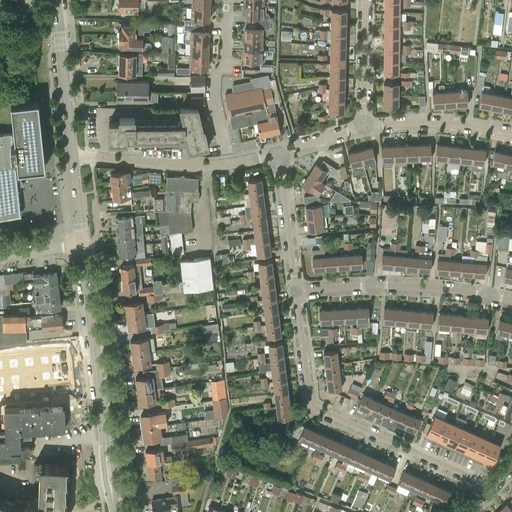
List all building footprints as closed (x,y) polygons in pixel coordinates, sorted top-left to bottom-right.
[(137,0),(169,0),(169,1),(179,1),(178,0),(118,0),(119,11),(138,11),(137,0)] [(384,1),(384,13),(399,13),(399,1),(384,1)] [(256,17),(256,23),(270,23),(270,17),(269,17),(269,15),(267,13),(265,13),(265,6),(264,6),(243,5),(243,6),(244,9),(245,12),(245,17),(256,17)] [(210,20),(210,15),(212,12),(212,9),(212,8),(192,7),(191,20),(184,19),(184,25),(198,26),(198,20),(210,20)] [(331,22),(345,22),(345,10),(331,10),(331,22)] [(495,11),(494,33),(503,34),(504,12),(495,11)] [(384,25),(405,25),(410,25),(410,21),(399,21),(399,13),(384,13),(384,25)] [(485,17),(482,37),(490,38),(493,18),(485,17)] [(320,33),(320,35),(327,35),(330,35),(330,34),(345,35),(345,22),(331,22),(330,30),(320,30),(320,33)] [(118,27),(118,36),(136,36),(143,36),(143,31),(149,31),(152,29),(152,23),(121,23),(121,27),(118,27)] [(242,39),(263,40),(263,28),(270,29),(270,23),(256,23),(256,28),(245,28),(245,32),(243,35),(242,38),(242,39)] [(198,26),(184,25),(184,31),(191,31),(191,43),(211,44),(211,43),(211,40),(209,37),(209,32),(198,31),(198,26)] [(384,25),(384,37),(398,38),(398,30),(405,30),(405,25),(384,25)] [(282,40),(292,40),(293,30),(282,30),(282,40)] [(330,34),(330,35),(330,47),(344,47),(345,35),(330,34)] [(143,42),(143,36),(136,36),(118,36),(118,44),(120,44),(120,48),(150,49),(150,44),(149,42),(143,42)] [(163,37),(163,51),(174,52),(174,37),(163,37)] [(384,37),(384,50),(398,50),(398,38),(384,37)] [(244,50),(262,50),(263,40),(242,39),(242,40),(243,43),(244,46),(244,50)] [(426,42),(426,50),(437,51),(437,43),(426,42)] [(211,44),(191,43),(190,55),(208,56),(209,51),(210,48),(211,45),(211,44)] [(459,54),(459,55),(467,57),(468,47),(461,46),(459,54)] [(330,47),(330,59),(344,59),(344,47),(330,47)] [(267,51),(262,50),(244,50),(244,61),(247,61),(249,63),(251,63),(254,63),(255,61),(262,62),(262,61),(263,61),(267,55),(267,51)] [(384,50),(384,62),(398,62),(398,54),(402,54),(410,54),(410,50),(402,50),(398,50),(384,50)] [(142,74),(143,54),(136,54),(120,53),(119,53),(119,74),(142,74)] [(208,68),(208,56),(190,55),(190,67),(177,67),(177,73),(190,73),(190,68),(196,68),(196,69),(205,69),(205,68),(208,68)] [(398,62),(384,62),(384,74),(398,74),(398,62)] [(329,76),(344,77),(344,64),(330,64),(329,76)] [(174,65),(169,65),(169,67),(157,67),(157,75),(174,75),(174,65)] [(191,92),(205,92),(205,76),(191,76),(191,92)] [(260,136),(280,131),(268,76),(251,79),(252,82),(232,86),(234,92),(225,94),(231,121),(249,117),(250,124),(257,123),(260,136)] [(329,76),(329,88),(343,89),(344,77),(329,76)] [(117,91),(148,91),(148,81),(117,81),(117,91)] [(383,96),(398,96),(398,83),(384,83),(383,96)] [(443,91),(443,85),(438,85),(439,91),(432,92),(432,107),(444,106),(443,91)] [(329,101),(343,101),(343,89),(329,88),(326,88),(318,88),(318,93),(322,93),(322,100),(329,100),(329,101)] [(511,88),(510,97),(504,96),(501,111),(511,112),(511,88)] [(455,91),(456,105),(468,105),(467,90),(455,91)] [(148,101),(148,91),(117,91),(117,101),(148,101)] [(455,91),(443,91),(444,106),(456,105),(455,91)] [(490,108),(493,94),(481,91),(478,106),(490,108)] [(501,111),(504,96),(493,94),(490,108),(501,111)] [(398,96),(383,96),(383,108),(398,108),(398,96)] [(205,107),(205,97),(191,97),(191,107),(205,107)] [(0,216),(19,214),(16,189),(23,185),(14,167),(17,167),(18,171),(45,168),(38,101),(11,104),(14,133),(10,134),(10,133),(0,133),(0,216)] [(343,114),(343,101),(329,101),(328,113),(343,114)] [(157,122),(157,144),(187,144),(189,152),(208,147),(204,130),(203,130),(198,108),(180,108),(180,122),(157,122)] [(157,144),(157,122),(134,122),(134,118),(119,118),(119,122),(109,122),(109,142),(127,142),(127,139),(133,139),(133,144),(157,144)] [(418,144),(406,145),(406,160),(419,159),(418,144)] [(430,144),(418,144),(419,159),(431,159),(430,144)] [(435,159),(447,160),(449,145),(437,144),(435,159)] [(382,161),(394,160),(394,145),(381,146),(382,161)] [(406,145),(394,145),(394,160),(406,160),(406,145)] [(461,146),(449,145),(447,160),(447,165),(459,166),(459,161),(460,161),(461,146)] [(464,162),(472,162),(473,147),(461,146),(460,161),(459,168),(464,168),(464,162)] [(372,147),(360,150),(363,162),(375,159),(372,147)] [(473,147),(472,162),(484,164),(485,149),(473,147)] [(351,165),(363,162),(360,150),(348,153),(351,165)] [(494,150),(491,163),(504,165),(506,153),(494,150)] [(511,154),(506,153),(504,165),(501,177),(506,178),(507,174),(508,174),(510,167),(511,167),(511,154)] [(316,163),(309,173),(320,180),(326,170),(332,174),(333,175),(337,169),(323,159),(322,160),(323,160),(319,165),(316,163)] [(147,177),(148,182),(161,183),(160,173),(147,172),(147,173),(130,175),(130,171),(110,173),(111,182),(147,177)] [(325,184),(320,180),(309,173),(302,184),(318,195),(325,184)] [(168,224),(169,233),(172,254),(184,253),(181,232),(192,230),(190,214),(191,200),(198,201),(199,191),(197,191),(198,177),(166,175),(165,189),(166,209),(167,210),(168,224)] [(111,182),(112,190),(132,188),(131,184),(148,182),(147,177),(111,182)] [(247,180),(249,192),(262,191),(260,178),(247,180)] [(390,195),(390,186),(383,186),(383,195),(383,200),(392,201),(392,195),(390,195)] [(132,192),(132,188),(112,190),(113,199),(135,196),(136,199),(143,198),(144,195),(149,195),(149,190),(132,192)] [(249,192),(250,205),(264,203),(262,191),(249,192)] [(157,210),(164,210),(165,196),(154,195),(153,209),(157,210)] [(250,205),(252,217),(265,216),(264,203),(250,205)] [(304,206),(306,218),(321,216),(319,204),(304,206)] [(344,205),(344,214),(352,214),(352,205),(344,205)] [(159,225),(168,224),(167,210),(164,210),(157,210),(159,225)] [(115,218),(116,227),(142,225),(141,215),(132,216),(115,218)] [(252,217),(253,230),(267,228),(265,216),(252,217)] [(321,216),(306,218),(308,231),(323,229),(321,216)] [(169,233),(168,224),(159,225),(160,228),(160,231),(160,234),(169,233)] [(116,227),(117,237),(143,234),(142,225),(116,227)] [(447,226),(438,225),(437,240),(446,241),(447,226)] [(255,242),(268,240),(267,228),(253,230),(254,237),(249,238),(242,239),(243,244),(250,243),(255,242)] [(117,237),(118,246),(144,243),(143,234),(117,237)] [(322,235),(307,237),(308,244),(323,243),(322,235)] [(498,235),(497,249),(504,250),(506,236),(498,235)] [(268,240),(255,242),(257,255),(270,253),(268,240)] [(145,251),(144,243),(118,246),(119,256),(136,254),(135,252),(145,251)] [(373,260),(374,248),(367,247),(365,260),(373,260)] [(448,273),(450,260),(451,254),(451,248),(446,247),(445,254),(438,253),(436,272),(448,273)] [(480,250),(475,250),(474,256),(472,275),(485,276),(486,263),(480,263),(481,257),(479,257),(480,250)] [(227,253),(216,255),(217,264),(228,262),(227,253)] [(361,253),(348,254),(349,267),(362,267),(361,253)] [(381,266),(393,268),(394,255),(382,253),(381,266)] [(348,254),(336,255),(337,268),(349,267),(348,254)] [(336,255),(324,256),(325,269),(337,268),(336,255)] [(407,256),(394,255),(393,268),(405,269),(407,256)] [(312,270),(325,269),(324,256),(311,257),(312,270)] [(405,269),(417,270),(419,257),(407,256),(405,269)] [(120,266),(121,279),(141,277),(140,265),(150,264),(149,257),(135,259),(135,265),(120,266)] [(182,282),(175,282),(176,291),(213,288),(210,264),(210,257),(180,260),(182,282)] [(431,258),(419,257),(417,270),(430,271),(431,258)] [(259,275),(272,273),(271,260),(258,262),(259,275)] [(462,261),(450,260),(448,273),(460,274),(462,261)] [(462,261),(460,274),(472,275),(474,262),(462,261)] [(503,279),(511,281),(511,268),(506,267),(503,279)] [(19,273),(0,275),(0,284),(6,284),(9,283),(12,283),(20,282),(35,281),(34,275),(34,272),(19,273)] [(38,285),(58,283),(57,273),(34,275),(35,281),(35,285),(38,285)] [(259,275),(261,287),(274,286),(272,273),(259,275)] [(146,294),(146,295),(154,294),(153,287),(142,288),(141,277),(121,279),(123,292),(138,291),(139,295),(146,294)] [(152,281),(153,287),(154,294),(159,293),(176,291),(175,282),(161,284),(161,280),(152,281)] [(13,289),(12,283),(9,283),(6,284),(0,284),(0,295),(5,295),(9,294),(9,289),(13,289)] [(32,288),(33,293),(59,290),(58,283),(38,285),(38,287),(32,288)] [(274,286),(261,287),(262,300),(275,298),(274,286)] [(34,302),(40,301),(59,300),(59,290),(33,293),(34,302)] [(257,300),(250,301),(251,306),(263,305),(264,312),(277,310),(275,298),(262,300),(257,300)] [(59,300),(40,301),(40,305),(36,306),(37,310),(60,308),(59,300)] [(125,303),(127,317),(144,314),(142,301),(125,303)] [(368,307),(356,308),(356,321),(357,327),(357,333),(362,333),(362,327),(369,326),(369,320),(368,307)] [(382,322),(395,323),(396,308),(384,307),(382,322)] [(343,308),(331,309),(332,322),(344,321),(343,308)] [(344,321),(356,321),(356,308),(343,308),(344,321)] [(396,308),(395,323),(407,324),(408,310),(396,308)] [(319,323),(332,322),(331,309),(319,310),(319,323)] [(279,323),(277,310),(264,312),(265,325),(279,323)] [(407,324),(419,325),(420,311),(408,310),(407,324)] [(420,311),(419,325),(432,326),(433,312),(420,311)] [(437,327),(450,328),(451,314),(438,312),(437,327)] [(61,313),(34,316),(35,324),(36,329),(42,328),(42,330),(50,329),(51,332),(56,331),(56,332),(63,331),(61,313)] [(36,329),(35,324),(34,316),(34,315),(29,314),(19,314),(1,314),(0,314),(0,344),(26,341),(25,330),(36,329)] [(144,314),(127,317),(128,330),(146,327),(144,314)] [(463,315),(451,314),(450,328),(462,330),(463,315)] [(462,330),(474,331),(475,316),(463,315),(462,330)] [(488,317),(475,316),(474,331),(486,332),(488,317)] [(503,333),(508,335),(511,322),(499,319),(496,332),(495,337),(501,339),(503,333)] [(151,332),(164,330),(170,329),(170,323),(164,324),(150,326),(151,332)] [(279,323),(265,325),(267,337),(280,336),(279,323)] [(218,329),(207,329),(207,340),(219,339),(218,329)] [(130,341),(132,354),(149,352),(149,351),(155,350),(153,338),(147,339),(130,341)] [(281,343),(268,344),(270,357),(282,355),(281,343)] [(49,398),(20,401),(18,388),(72,383),(67,346),(0,353),(0,432),(7,432),(5,410),(19,408),(20,409),(31,409),(32,431),(33,436),(27,437),(28,445),(30,446),(30,448),(55,445),(53,430),(50,407),(49,402),(49,398)] [(338,363),(336,351),(323,352),(325,365),(338,363)] [(151,365),(149,352),(132,354),(134,367),(151,365)] [(265,358),(257,358),(258,361),(259,371),(271,370),(271,369),(284,368),(282,355),(270,357),(270,362),(265,363),(265,361),(265,358)] [(168,360),(155,362),(156,369),(169,367),(168,360)] [(227,361),(227,370),(235,369),(235,361),(227,361)] [(325,365),(326,377),(339,376),(338,363),(325,365)] [(210,374),(219,373),(218,365),(209,367),(210,374)] [(156,369),(140,371),(141,377),(141,378),(152,376),(161,375),(171,374),(170,367),(169,367),(156,369)] [(285,380),(284,368),(271,369),(271,370),(273,382),(285,380)] [(497,371),(495,376),(505,381),(506,378),(511,381),(511,375),(509,374),(508,375),(500,372),(497,371)] [(154,389),(154,388),(152,376),(141,378),(135,378),(137,392),(154,389)] [(341,388),(339,376),(326,377),(328,390),(341,388)] [(456,381),(448,377),(444,385),(452,389),(456,381)] [(287,393),(285,380),(273,382),(274,394),(287,393)] [(469,395),(475,384),(467,380),(461,391),(469,395)] [(359,391),(350,387),(347,393),(357,398),(359,391)] [(159,388),(154,388),(154,389),(137,392),(139,405),(156,402),(155,396),(160,395),(159,388)] [(504,399),(504,400),(509,402),(511,403),(511,395),(511,397),(500,392),(498,396),(504,399)] [(274,394),(276,407),(289,405),(287,393),(274,394)] [(369,411),(374,399),(363,394),(357,406),(369,411)] [(498,396),(496,401),(502,404),(504,400),(504,399),(498,396)] [(161,401),(162,407),(175,405),(174,399),(161,401)] [(374,399),(369,411),(380,416),(386,404),(374,399)] [(409,400),(406,407),(411,409),(412,409),(414,403),(409,400)] [(386,404),(380,416),(392,421),(397,409),(386,404)] [(290,418),(289,405),(276,407),(277,419),(290,418)] [(424,407),(421,413),(426,416),(429,409),(424,407)] [(33,436),(32,431),(31,409),(19,409),(19,408),(5,410),(7,432),(8,445),(9,445),(9,452),(11,452),(11,455),(20,454),(20,452),(29,452),(30,450),(30,446),(28,445),(27,437),(33,436)] [(397,409),(392,421),(403,426),(409,414),(397,409)] [(140,415),(142,428),(159,425),(164,425),(163,417),(166,417),(166,412),(157,413),(140,415)] [(420,420),(409,415),(409,414),(403,426),(415,432),(420,420)] [(435,437),(443,419),(434,414),(425,433),(428,434),(435,437)] [(444,418),(436,437),(445,441),(453,422),(444,418)] [(453,422),(445,441),(454,445),(463,427),(453,422)] [(160,438),(161,444),(179,442),(182,441),(186,440),(185,434),(161,437),(159,426),(159,425),(142,428),(144,440),(160,438)] [(309,444),(315,431),(303,426),(298,438),(309,444)] [(463,427),(454,445),(464,449),(472,431),(463,427)] [(315,431),(309,444),(316,447),(313,453),(311,458),(316,460),(319,453),(321,449),(326,436),(315,431)] [(472,431),(464,449),(473,454),(481,435),(472,431)] [(0,452),(9,452),(9,445),(8,445),(7,432),(0,432),(0,452)] [(481,435),(473,454),(482,458),(491,439),(490,439),(481,435)] [(321,449),(332,454),(338,441),(326,436),(321,449)] [(491,439),(482,458),(492,462),(501,441),(491,437),(490,439),(491,439)] [(198,439),(186,440),(182,441),(179,442),(180,450),(199,447),(198,439)] [(349,447),(338,441),(332,454),(344,459),(349,447)] [(349,447),(344,459),(355,464),(361,452),(349,447)] [(146,457),(147,464),(172,461),(171,455),(163,456),(162,449),(145,451),(146,457)] [(372,457),(361,452),(355,464),(366,469),(372,457)] [(372,457),(366,469),(378,474),(383,462),(372,457)] [(172,461),(147,464),(149,477),(161,475),(160,470),(167,469),(166,466),(172,465),(172,461)] [(395,467),(383,462),(378,474),(390,479),(395,467)] [(61,511),(62,511),(65,511),(65,503),(63,502),(62,496),(66,496),(66,488),(63,487),(63,482),(67,482),(66,474),(64,473),(64,466),(67,467),(68,466),(44,464),(44,465),(34,464),(34,470),(40,470),(39,494),(38,499),(16,498),(14,502),(9,500),(0,496),(0,511),(61,511)] [(410,488),(416,476),(404,471),(398,483),(410,488)] [(427,481),(416,476),(410,488),(422,493),(427,481)] [(438,486),(427,481),(422,493),(433,499),(438,486)] [(193,492),(192,482),(172,484),(173,498),(167,499),(167,498),(152,500),(153,511),(168,511),(168,506),(174,505),(174,506),(189,504),(187,492),(193,492)] [(450,492),(438,486),(433,499),(445,504),(450,492)] [(353,503),(363,507),(369,491),(359,488),(353,503)] [(497,511),(511,511),(511,508),(507,503),(497,511)]
